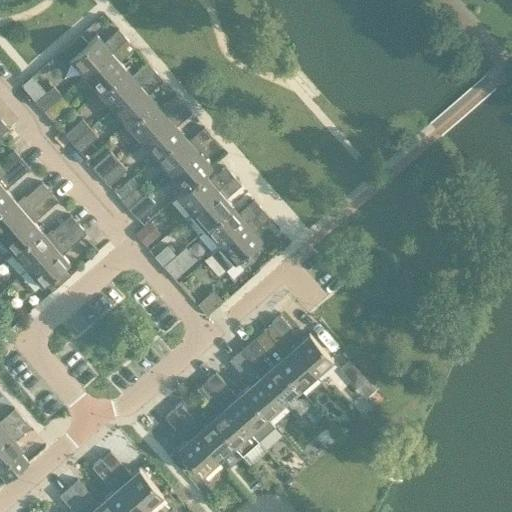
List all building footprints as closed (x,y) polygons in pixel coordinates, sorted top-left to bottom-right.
[(83,75),(125,38),(117,29),(103,41),(97,34),(88,42),(79,33),(61,49),(69,59),(83,75)] [(118,59),(133,46),(125,38),(83,75),(98,91),(125,67),(118,59)] [(112,107),(154,71),(146,62),(132,74),(125,67),(98,91),(112,107)] [(148,92),(162,80),(154,71),(112,107),(126,124),(154,99),(148,92)] [(42,111),(61,94),(53,85),(34,102),(42,111)] [(50,121),(70,104),(61,94),(42,111),(50,121)] [(141,140),(183,104),(174,94),(160,107),(154,99),(126,124),(141,140)] [(176,125),(190,112),(183,104),(141,140),(155,156),(182,132),(176,125)] [(70,144),(89,127),(82,118),(62,135),(70,144)] [(78,153),(98,136),(89,127),(70,144),(78,153)] [(169,172),(211,136),(203,127),(188,139),(182,132),(155,156),(169,172)] [(204,158),(219,145),(211,136),(169,172),(183,189),(203,172),(211,165),(204,158)] [(0,176),(21,158),(14,149),(0,161),(0,176)] [(99,177),(118,160),(111,151),(92,168),(99,177)] [(5,188),(29,167),(21,158),(0,176),(0,204),(11,195),(5,188)] [(107,185),(126,169),(118,160),(99,177),(107,185)] [(190,213),(232,176),(225,168),(211,180),(203,172),(183,189),(176,196),(190,213)] [(225,197),(240,184),(232,176),(190,213),(204,229),(232,204),(225,197)] [(0,234),(50,191),(41,181),(17,202),(11,195),(0,204),(0,234)] [(127,209),(146,192),(139,184),(120,200),(127,209)] [(34,221),(58,200),(50,191),(0,234),(0,237),(13,252),(40,228),(34,221)] [(136,218),(155,202),(146,192),(127,209),(136,218)] [(218,245),(261,208),(253,199),(238,212),(232,204),(204,229),(218,245)] [(254,230),(268,217),(261,208),(218,245),(219,246),(210,254),(225,271),(237,260),(243,267),(258,253),(252,247),(262,239),(254,230)] [(27,268),(78,223),(70,215),(47,235),(40,228),(13,252),(27,268)] [(62,254),(86,233),(78,223),(27,268),(42,285),(69,261),(62,254)] [(142,225),(134,233),(144,245),(155,236),(144,224),(142,225)] [(174,254),(167,246),(158,254),(164,262),(174,254)] [(165,263),(173,271),(185,261),(177,253),(165,263)] [(309,333),(301,340),(280,316),(270,324),(315,375),(333,360),(309,333)] [(299,390),(315,375),(270,324),(261,332),(254,338),(299,390)] [(299,390),(254,338),(247,345),(238,352),(283,404),(299,390)] [(267,418),(283,404),(238,352),(229,360),(250,384),(243,390),(267,418)] [(351,358),(343,365),(354,377),(361,370),(352,358),(351,358)] [(243,390),(235,397),(214,373),(205,380),(258,441),(275,427),(267,418),(243,390)] [(242,455),(258,441),(205,380),(196,388),(217,413),(210,419),(234,446),(242,455)] [(210,419),(203,425),(182,400),(173,409),(218,460),(234,446),(210,419)] [(0,435),(21,417),(13,409),(0,420),(0,435)] [(201,475),(218,460),(173,409),(164,416),(185,441),(177,448),(201,475)] [(14,439),(29,426),(21,417),(0,435),(0,482),(5,478),(26,459),(18,450),(21,447),(14,439)] [(138,468),(130,475),(109,451),(100,459),(145,511),(162,495),(138,468)] [(117,511),(142,511),(145,511),(100,459),(91,467),(112,491),(105,497),(117,511)] [(256,472),(263,479),(267,475),(261,468),(256,472)] [(259,482),(263,479),(256,472),(252,475),(259,482)] [(117,511),(105,497),(98,503),(77,479),(68,487),(90,511),(117,511)] [(90,511),(68,487),(59,495),(74,511),(90,511)]
